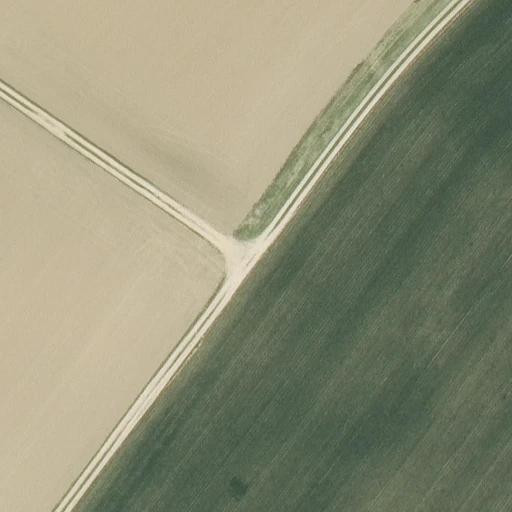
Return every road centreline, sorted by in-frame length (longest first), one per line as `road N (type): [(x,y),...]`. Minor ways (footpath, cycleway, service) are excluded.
road 1 (track): [(460,0),(385,75),(60,511)]
road 2 (track): [(0,86),(250,258)]
